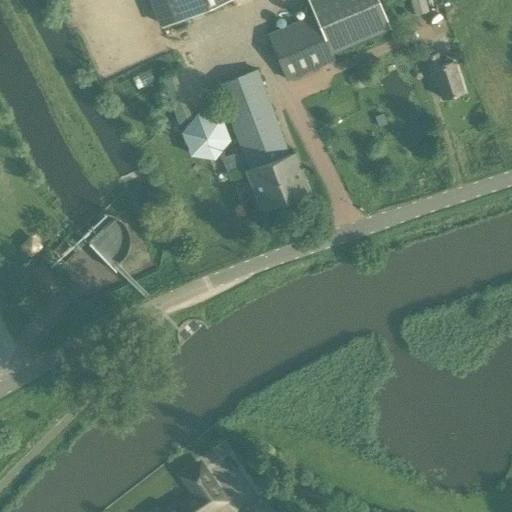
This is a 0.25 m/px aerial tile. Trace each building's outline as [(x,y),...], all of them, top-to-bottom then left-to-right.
[(151,0),(163,26),(223,0),(151,0)] [(423,0),(410,0),(415,14),(427,11),(423,0)] [(313,14),(267,34),(286,80),(333,60),(330,53),(313,14)] [(461,91),(452,61),(433,67),(430,57),(424,58),(433,86),(437,84),(441,97),(461,91)] [(294,154),(289,156),(257,70),(216,85),(248,170),(245,171),(260,210),(308,192),(294,154)] [(220,119),(196,114),(181,133),(190,156),(213,160),(228,141),(220,119)] [(116,270),(119,262),(120,260),(122,259),(124,257),(125,255),(126,253),(127,251),(128,248),(129,246),(129,243),(130,241),(130,239),(129,236),(129,234),(128,231),(127,229),(126,227),(125,225),(124,223),(122,221),(120,219),(119,218),(117,216),(114,215),(112,214),(110,213),(108,213),(105,212),(106,211),(104,211),(102,212),(102,213),(115,217),(88,243),(115,271),(116,270)] [(204,511),(224,497),(199,463),(181,476),(194,493),(168,511),(204,511)]
